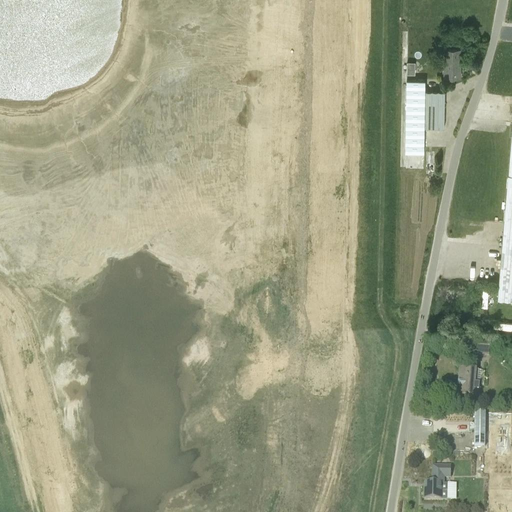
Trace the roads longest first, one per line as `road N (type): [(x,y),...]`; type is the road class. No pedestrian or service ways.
road 1 (unclassified): [(390,511),(454,160),(502,0)]
road 2 (track): [(318,0),(319,150)]
